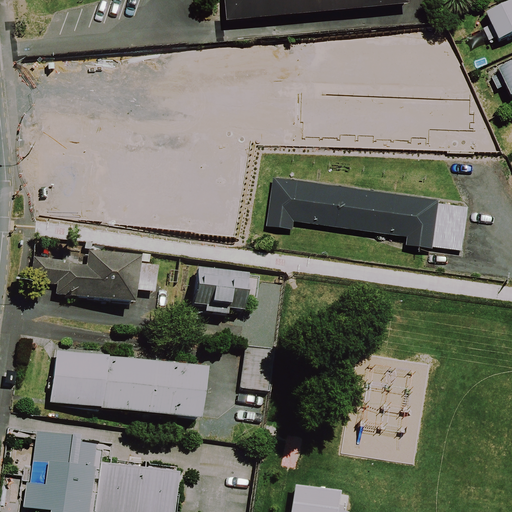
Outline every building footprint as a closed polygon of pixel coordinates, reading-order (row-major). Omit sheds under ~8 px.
[(220,0),(221,28),(403,12),(402,0),(220,0)] [(480,18),(493,47),(511,39),(511,6),(511,7),(510,6),(480,18)] [(368,115),(373,129),(407,116),(386,64),(380,50),(347,63),(368,115)] [(407,116),(412,130),(441,119),(415,52),(386,64),(407,116)] [(332,115),(337,127),(368,115),(347,63),(343,53),(312,65),(332,115)] [(191,107),(196,120),(227,108),(210,65),(205,54),(175,66),(191,107)] [(227,108),(232,122),(261,111),(244,68),(239,54),(210,65),(227,108)] [(261,111),(266,124),(296,112),(279,68),(274,56),(244,68),(261,111)] [(296,112),(302,126),(332,115),(312,65),(309,56),(279,68),(296,112)] [(152,109),(157,120),(191,107),(175,66),(171,57),(138,71),(152,109)] [(118,105),(123,120),(152,109),(138,71),(133,60),(105,72),(118,105)] [(511,66),(492,76),(505,104),(511,100),(511,66)] [(105,72),(103,67),(81,75),(79,70),(42,85),(50,106),(71,98),(80,120),(118,105),(105,72)] [(66,184),(121,189),(124,154),(69,148),(66,184)] [(121,189),(117,222),(150,225),(157,157),(124,154),(121,189)] [(183,229),(190,160),(157,157),(150,225),(183,229)] [(190,160),(183,229),(213,231),(220,163),(190,160)] [(465,208),(258,182),(252,229),(290,234),(291,226),(404,240),(403,249),(459,256),(465,208)] [(121,189),(66,184),(62,217),(117,222),(121,189)] [(123,314),(131,267),(82,259),(80,273),(56,269),(57,266),(29,262),(25,286),(51,291),(49,302),(123,314)] [(186,315),(234,321),(239,283),(191,276),(186,315)] [(272,358),(243,353),(236,393),(265,397),(272,358)] [(92,418),(185,435),(195,383),(100,365),(100,366),(53,357),(43,409),(92,418)] [(37,511),(76,511),(85,450),(33,443),(28,473),(43,475),(37,511)] [(91,511),(168,511),(173,479),(98,468),(91,511)]
